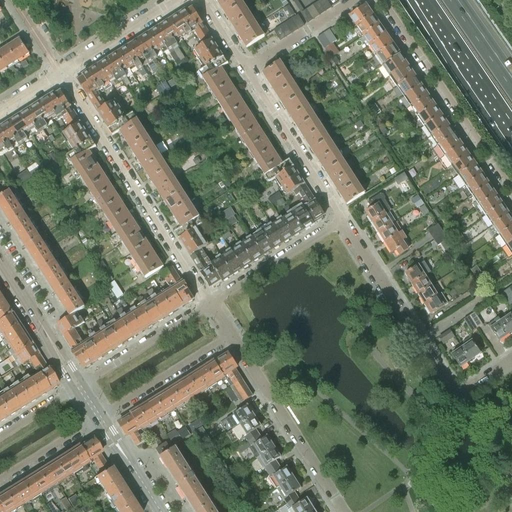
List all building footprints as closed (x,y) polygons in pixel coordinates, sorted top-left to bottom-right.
[(240,0),(223,0),(219,3),(218,3),(232,26),(250,14),(240,0)] [(304,11),(297,0),(295,0),(293,2),(301,13),(304,11)] [(331,8),(326,0),(321,0),(319,2),(325,12),(331,8)] [(319,2),(313,6),(319,16),(325,12),(319,2)] [(207,30),(192,8),(191,5),(183,10),(183,12),(179,14),(192,33),(194,32),(197,36),(207,30)] [(349,16),(356,27),(373,15),(366,5),(349,16)] [(319,16),(313,6),(307,9),(313,19),(319,16)] [(307,9),(304,11),(301,13),(307,23),(313,19),(307,9)] [(170,19),(169,20),(181,40),(192,33),(179,14),(175,17),(174,16),(170,18),(170,19)] [(250,14),(232,26),(246,48),(264,36),(250,14)] [(298,15),(292,19),(298,29),(304,26),(298,15)] [(373,15),(356,27),(363,36),(380,25),(373,15)] [(292,19),(286,23),(292,33),(298,29),(292,19)] [(164,24),(159,27),(173,49),(178,46),(176,43),(181,40),(169,20),(168,21),(167,20),(164,22),(164,24)] [(292,33),(286,23),(280,27),(286,37),(292,33)] [(380,25),(363,36),(369,47),(387,35),(380,25)] [(173,49),(159,27),(155,29),(153,29),(150,31),(150,32),(149,33),(161,53),(166,49),(177,65),(181,62),(173,49)] [(280,41),(286,37),(280,27),(273,31),(280,41)] [(340,38),(332,28),(323,34),(330,45),(336,41),(340,38)] [(200,41),(210,35),(207,30),(197,36),(200,41)] [(161,53),(149,33),(148,34),(147,33),(144,35),(143,37),(139,39),(155,64),(158,63),(156,60),(157,59),(155,56),(161,53)] [(330,45),(323,34),(317,38),(324,49),(328,46),(330,45)] [(210,35),(200,41),(201,44),(203,46),(212,41),(212,40),(212,39),(210,35)] [(387,35),(369,47),(376,56),(393,45),(387,35)] [(19,39),(8,46),(17,61),(29,54),(19,39)] [(155,64),(139,39),(134,42),(133,42),(130,44),(130,45),(128,46),(142,68),(148,65),(149,67),(152,66),(155,72),(158,70),(155,64)] [(212,41),(203,46),(196,51),(206,67),(220,58),(221,58),(223,57),(222,57),(221,54),(221,53),(219,51),(218,50),(215,46),(216,45),(214,42),(213,42),(212,41)] [(393,45),(376,56),(383,67),(401,55),(393,45)] [(8,46),(0,50),(0,58),(6,68),(17,61),(8,46)] [(119,52),(118,52),(131,72),(135,69),(137,71),(139,70),(142,68),(128,46),(124,49),(123,48),(120,50),(119,52)] [(334,55),(330,49),(328,46),(324,49),(326,51),(331,58),(334,55)] [(113,56),(108,59),(122,81),(127,78),(125,75),(131,72),(118,52),(118,53),(116,52),(113,54),(113,56)] [(334,55),(331,58),(336,65),(339,63),(334,55)] [(401,55),(383,67),(382,68),(389,78),(407,65),(405,61),(405,60),(402,55),(401,55)] [(220,58),(206,67),(206,68),(199,73),(212,94),(230,83),(221,67),(227,63),(223,57),(221,58),(220,58)] [(122,81),(108,59),(104,62),(102,61),(99,63),(99,64),(98,65),(110,84),(114,82),(115,84),(117,83),(117,84),(122,81)] [(262,73),(276,95),(294,84),(280,61),(262,73)] [(92,69),(88,71),(100,91),(110,84),(98,65),(97,66),(96,65),(93,67),(92,69)] [(407,65),(389,78),(396,88),(397,88),(415,76),(412,72),(412,70),(409,65),(407,65)] [(139,70),(137,71),(141,78),(146,75),(142,68),(139,70)] [(84,73),(78,77),(76,78),(77,81),(91,102),(101,96),(98,92),(100,91),(88,71),(85,73),(84,73)] [(307,82),(312,88),(322,81),(318,75),(307,82)] [(415,76),(397,88),(404,98),(421,86),(419,82),(419,80),(416,76),(415,76)] [(166,82),(156,88),(160,95),(170,89),(166,82)] [(230,83),(212,94),(226,116),(244,105),(230,83)] [(294,84),(276,95),(290,117),(308,105),(294,84)] [(421,86),(404,98),(410,108),(428,96),(425,91),(426,90),(423,86),(421,86)] [(77,118),(60,91),(59,89),(52,93),(52,94),(49,96),(63,117),(67,124),(77,118)] [(428,96),(410,108),(417,117),(435,105),(432,101),(433,100),(430,95),(428,96)] [(63,117),(49,96),(45,99),(44,98),(40,100),(40,102),(39,102),(51,121),(56,118),(58,120),(63,117)] [(101,96),(91,102),(94,107),(104,101),(101,96)] [(107,106),(105,104),(104,101),(94,107),(97,112),(98,111),(98,112),(107,106)] [(34,106),(29,109),(42,130),(48,127),(46,124),(51,121),(39,102),(39,103),(37,102),(34,104),(34,106)] [(123,116),(114,102),(107,106),(98,112),(99,114),(99,115),(101,117),(102,117),(105,122),(104,123),(106,126),(107,126),(109,129),(108,129),(111,128),(111,127),(125,118),(125,119),(133,114),(131,111),(123,116)] [(244,105),(226,116),(240,138),(259,127),(244,105)] [(308,105),(290,117),(304,139),(322,128),(308,105)] [(435,105),(417,117),(424,127),(442,115),(439,111),(439,110),(437,107),(436,107),(435,105)] [(42,130),(29,109),(25,111),(24,111),(20,113),(20,114),(19,115),(31,134),(33,136),(42,130)] [(133,114),(125,119),(125,118),(111,127),(111,128),(108,129),(112,136),(119,131),(129,147),(147,136),(133,114)] [(14,118),(9,121),(23,143),(28,140),(26,137),(31,134),(19,115),(17,115),(14,117),(14,118)] [(442,115),(424,127),(431,137),(448,125),(446,121),(446,120),(443,115),(442,115)] [(68,125),(70,129),(80,123),(77,118),(67,124),(68,125)] [(0,126),(0,128),(11,147),(16,143),(18,146),(23,143),(9,121),(5,124),(3,124),(0,126)] [(81,125),(80,123),(70,129),(68,130),(63,133),(74,150),(90,140),(89,138),(89,137),(88,134),(86,134),(83,129),(84,128),(82,126),(81,125)] [(448,125),(431,137),(437,147),(455,135),(452,131),(453,130),(450,125),(448,125)] [(259,127),(240,138),(254,160),(272,149),(259,127)] [(0,150),(2,153),(6,150),(8,152),(13,149),(11,147),(0,128),(0,150)] [(322,128),(304,139),(318,161),(336,150),(322,128)] [(455,135),(437,147),(444,157),(462,145),(459,141),(460,140),(457,135),(455,135)] [(147,136),(129,147),(143,169),(161,158),(147,136)] [(90,140),(74,150),(66,155),(80,177),(98,165),(89,151),(96,146),(91,140),(90,140)] [(462,145),(444,157),(451,167),(469,155),(466,151),(467,149),(464,145),(462,145)] [(272,149),(254,160),(268,183),(277,177),(291,168),(293,166),(289,160),(282,164),(272,149)] [(350,171),(336,150),(318,161),(332,183),(350,171)] [(469,155),(451,167),(457,177),(458,176),(476,165),(473,161),(474,159),(471,155),(469,155)] [(175,180),(161,158),(143,169),(157,191),(175,180)] [(98,165),(80,177),(94,199),(112,187),(98,165)] [(476,165),(458,176),(465,186),(482,175),(480,171),(480,169),(477,165),(476,165)] [(293,166),(291,168),(277,177),(287,194),(293,191),(303,184),(302,182),(302,180),(301,178),(300,178),(297,173),(297,172),(296,170),(294,170),(292,167),(293,167),(293,166)] [(34,170),(28,174),(31,177),(36,174),(41,171),(39,167),(34,170)] [(364,193),(350,171),(332,183),(346,205),(364,193)] [(394,179),(397,185),(407,179),(404,173),(394,179)] [(482,175),(465,186),(472,196),(489,185),(486,181),(487,179),(484,175),(482,175)] [(175,180),(157,191),(171,213),(189,202),(175,180)] [(303,184),(293,191),(296,196),(299,194),(307,189),(303,184)] [(479,206),(496,194),(493,191),(494,189),(491,185),(489,185),(472,196),(476,202),(472,205),(475,209),(479,206)] [(112,187),(94,199),(108,221),(126,209),(112,187)] [(313,198),(307,189),(299,194),(302,199),(299,201),(301,204),(314,224),(317,222),(318,222),(321,220),(321,219),(323,218),(322,216),(324,215),(315,200),(313,202),(311,199),(313,198)] [(10,190),(0,196),(0,207),(10,224),(25,214),(10,190)] [(383,195),(380,194),(368,202),(371,208),(365,212),(372,223),(385,214),(391,210),(384,200),(385,198),(383,195)] [(496,194),(479,206),(486,216),(503,205),(500,201),(501,199),(498,195),(496,194)] [(417,195),(411,199),(417,208),(423,204),(417,195)] [(314,224),(301,204),(299,201),(293,205),(297,211),(292,214),(303,231),(304,229),(306,230),(309,228),(309,227),(314,224)] [(189,202),(171,213),(181,228),(174,232),(178,239),(181,237),(197,227),(202,224),(189,202)] [(303,231),(292,214),(287,205),(283,207),(287,213),(285,215),(287,217),(282,220),(293,237),(294,236),(295,236),(299,234),(299,233),(303,231)] [(424,205),(418,209),(424,218),(429,214),(424,205)] [(503,205),(486,216),(492,226),(510,215),(507,210),(507,209),(504,205),(503,205)] [(232,225),(239,221),(231,207),(224,211),(232,225)] [(126,209),(108,221),(122,243),(140,231),(126,209)] [(293,237),(282,220),(281,217),(277,211),(272,215),(277,223),(272,226),(283,243),(284,242),(285,243),(289,241),(288,239),(293,237)] [(40,237),(25,214),(10,224),(25,247),(40,237)] [(385,214),(372,223),(378,233),(392,224),(385,214)] [(510,215),(492,226),(499,236),(511,227),(511,215),(511,214),(510,215)] [(283,243),(272,226),(267,218),(262,221),(267,229),(262,232),(272,249),(274,248),(275,249),(278,247),(279,246),(283,243)] [(392,224),(378,233),(385,243),(398,234),(392,224)] [(433,241),(444,235),(437,225),(427,232),(433,241)] [(181,237),(178,239),(179,238),(190,255),(201,248),(208,244),(197,227),(181,237)] [(511,227),(499,236),(506,246),(511,242),(511,227)] [(272,249),(262,232),(260,230),(255,233),(257,236),(251,239),(262,256),(264,255),(265,256),(268,253),(268,252),(272,249)] [(140,231),(122,243),(136,265),(154,253),(140,231)] [(408,250),(403,241),(407,239),(402,232),(398,234),(385,243),(391,253),(396,250),(399,255),(408,250)] [(444,235),(433,241),(437,247),(448,240),(444,235)] [(262,256),(251,239),(250,236),(245,239),(247,242),(242,245),(253,262),(254,261),(255,262),(258,260),(258,258),(262,256)] [(55,261),(40,237),(25,247),(40,270),(55,261)] [(253,262),(242,245),(240,242),(235,246),(236,248),(231,252),(242,269),(244,268),(245,268),(248,266),(248,265),(253,262)] [(201,248),(190,255),(193,260),(201,255),(201,256),(204,254),(201,248)] [(242,269),(231,252),(230,249),(225,252),(226,255),(221,258),(232,275),(233,274),(235,275),(238,273),(238,271),(242,269)] [(154,253),(136,265),(144,278),(163,267),(154,253)] [(222,281),(211,264),(207,259),(204,261),(201,256),(201,255),(193,260),(199,269),(200,269),(202,271),(200,273),(209,287),(212,286),(213,287),(214,286),(216,287),(219,285),(219,283),(222,281)] [(232,275),(221,258),(219,255),(214,259),(216,261),(211,264),(222,281),(223,281),(224,281),(227,279),(227,278),(232,275)] [(55,261),(40,270),(55,293),(69,284),(55,261)] [(425,276),(420,269),(424,267),(421,263),(405,274),(411,285),(425,276)] [(164,279),(175,272),(171,267),(158,276),(160,279),(163,277),(164,279)] [(175,272),(164,279),(167,284),(178,277),(175,272)] [(425,276),(411,285),(418,295),(431,286),(425,276)] [(178,277),(167,284),(170,289),(181,282),(178,277)] [(114,281),(108,285),(111,290),(112,292),(118,288),(114,281)] [(181,282),(170,289),(171,290),(163,296),(173,312),(178,309),(179,310),(182,307),(182,306),(187,303),(188,303),(189,303),(192,301),(192,300),(193,299),(182,281),(181,282)] [(69,284),(55,293),(70,316),(75,313),(84,307),(69,284)] [(472,298),(481,291),(477,285),(468,292),(472,298)] [(431,286),(418,295),(424,305),(438,296),(431,286)] [(511,303),(511,296),(507,290),(502,293),(510,305),(511,303)] [(173,312),(163,296),(161,294),(156,297),(153,291),(149,294),(151,297),(150,297),(152,300),(163,318),(168,315),(169,316),(173,313),(172,312),(173,312)] [(438,296),(424,305),(431,315),(448,304),(442,294),(438,296)] [(0,297),(0,321),(12,314),(11,312),(10,313),(0,297)] [(163,318),(152,300),(146,303),(142,298),(139,300),(141,303),(140,304),(142,306),(153,324),(158,321),(159,322),(162,320),(163,318)] [(153,324),(142,306),(136,310),(133,304),(128,307),(130,310),(131,313),(142,331),(148,328),(149,328),(152,326),(152,325),(153,324)] [(142,331),(131,313),(126,316),(122,310),(118,313),(120,316),(119,317),(121,319),(132,337),(138,334),(139,335),(142,333),(142,331)] [(75,313),(70,316),(57,324),(57,326),(57,327),(59,330),(61,331),(63,335),(75,327),(83,323),(80,318),(78,319),(75,313)] [(474,313),(469,316),(477,328),(482,325),(474,313)] [(0,334),(17,323),(14,319),(15,318),(13,314),(12,314),(0,321),(0,334)] [(511,316),(510,314),(500,321),(509,334),(511,331),(511,316)] [(477,328),(469,316),(463,320),(471,332),(477,328)] [(132,337),(121,319),(116,323),(112,317),(108,319),(110,323),(109,323),(111,326),(122,344),(127,340),(128,341),(132,339),(132,338),(132,337)] [(509,334),(500,321),(498,318),(488,325),(499,341),(509,334)] [(0,349),(6,345),(24,334),(21,329),(21,328),(19,324),(18,324),(17,323),(0,334),(0,335),(3,340),(1,341),(2,342),(0,343),(0,349)] [(122,344),(111,326),(105,329),(104,327),(99,329),(101,332),(112,350),(117,347),(118,347),(122,345),(121,344),(122,344)] [(75,327),(63,335),(67,340),(76,334),(75,332),(77,331),(75,327)] [(439,337),(443,342),(453,336),(449,330),(439,337)] [(112,350),(101,332),(95,335),(93,333),(89,336),(91,340),(102,357),(107,353),(108,354),(112,352),(111,350),(112,350)] [(12,355),(30,344),(27,339),(28,338),(26,334),(24,335),(24,334),(6,345),(9,350),(12,355)] [(76,334),(67,340),(70,345),(79,339),(76,334)] [(79,339),(70,345),(73,350),(82,344),(79,339)] [(102,357),(91,340),(83,345),(82,344),(73,350),(72,351),(83,368),(86,367),(87,367),(90,365),(90,364),(91,363),(97,359),(98,360),(102,358),(102,357)] [(472,341),(461,348),(470,360),(480,353),(472,341)] [(27,360),(37,354),(35,350),(36,350),(32,345),(31,345),(30,344),(12,355),(16,360),(10,364),(13,368),(25,361),(27,360)] [(460,367),(470,360),(461,348),(451,355),(460,367)] [(30,365),(41,358),(38,353),(37,354),(27,360),(30,365)] [(225,353),(214,361),(224,377),(227,375),(230,380),(227,382),(230,387),(242,380),(235,368),(237,367),(228,353),(226,355),(225,353)] [(33,370),(44,363),(41,358),(30,365),(33,370)] [(204,367),(202,367),(199,369),(199,370),(197,371),(207,388),(224,377),(214,361),(212,362),(210,362),(208,363),(207,365),(204,367)] [(44,363),(33,370),(35,373),(36,373),(47,367),(44,363)] [(47,367),(36,373),(28,379),(39,396),(40,395),(41,396),(44,394),(44,393),(52,388),(53,389),(57,386),(56,385),(58,384),(47,367)] [(187,378),(186,377),(183,379),(183,380),(180,382),(191,398),(207,388),(197,371),(195,372),(194,372),(191,374),(191,375),(187,378)] [(39,396),(28,379),(26,376),(24,378),(21,380),(23,382),(17,385),(28,403),(30,402),(31,402),(34,400),(34,399),(39,396)] [(28,403),(17,385),(16,383),(13,378),(9,380),(12,385),(11,386),(13,388),(7,392),(18,409),(20,408),(21,409),(24,407),(24,405),(28,403)] [(242,380),(230,387),(231,388),(233,392),(245,385),(242,380)] [(170,388),(169,388),(166,390),(166,391),(163,392),(174,409),(191,398),(180,382),(179,383),(178,382),(174,384),(174,386),(170,388)] [(18,409),(7,392),(6,389),(3,384),(0,385),(0,388),(2,391),(1,392),(3,395),(0,396),(0,402),(8,415),(10,414),(11,415),(14,413),(14,412),(18,409)] [(245,385),(233,392),(234,394),(237,398),(249,390),(245,385)] [(231,388),(225,392),(228,397),(234,394),(233,392),(231,388)] [(249,390),(237,398),(241,403),(252,396),(249,390)] [(154,398),(153,398),(149,400),(149,401),(147,403),(157,419),(174,409),(163,392),(162,393),(161,393),(158,395),(158,396),(154,398)] [(8,415),(0,402),(0,421),(1,421),(4,419),(4,418),(8,415)] [(137,409),(136,408),(133,410),(133,412),(130,413),(141,430),(157,419),(147,403),(145,404),(144,403),(141,405),(141,406),(137,409)] [(237,427),(253,416),(251,413),(251,412),(247,405),(234,414),(238,421),(235,423),(237,427)] [(141,430),(130,413),(119,420),(120,421),(118,422),(126,436),(129,435),(136,446),(147,439),(144,434),(141,436),(138,431),(141,430)] [(255,430),(260,426),(256,419),(255,420),(253,416),(237,427),(232,430),(239,440),(244,437),(248,442),(259,435),(255,430)] [(192,432),(205,424),(201,418),(189,426),(192,432)] [(185,428),(177,433),(181,440),(189,435),(185,428)] [(175,430),(167,435),(174,445),(181,440),(177,433),(175,430)] [(273,447),(271,444),(271,443),(267,436),(262,440),(259,435),(248,442),(251,447),(249,448),(255,459),(273,447)] [(109,469),(99,453),(101,452),(93,438),(91,439),(90,438),(78,446),(88,462),(91,460),(94,464),(91,466),(98,477),(109,469)] [(156,449),(161,457),(171,451),(166,443),(156,449)] [(63,455),(62,456),(72,472),(88,462),(78,446),(76,447),(75,446),(72,448),(72,450),(68,452),(67,452),(64,454),(63,455)] [(275,460),(280,457),(276,450),(275,451),(273,447),(255,459),(262,469),(264,467),(267,473),(278,466),(275,460)] [(171,451),(161,457),(160,458),(178,485),(193,476),(175,448),(171,451)] [(47,465),(45,466),(56,482),(72,472),(62,456),(60,457),(59,457),(55,459),(54,461),(52,462),(50,462),(47,464),(47,465)] [(30,476),(29,477),(39,493),(56,482),(45,466),(43,468),(42,467),(39,469),(39,471),(35,473),(34,472),(31,474),(30,476)] [(293,478),(290,475),(291,474),(287,467),(281,471),(278,466),(267,473),(271,478),(269,479),(275,489),(276,489),(293,478)] [(111,468),(109,469),(98,477),(95,478),(102,490),(119,479),(111,468)] [(197,511),(211,503),(193,476),(178,485),(194,511),(197,511)] [(14,486),(12,487),(22,504),(39,493),(29,477),(27,478),(25,478),(22,480),(22,481),(18,483),(17,483),(14,485),(14,486)] [(294,492),(300,488),(295,481),(295,482),(293,478),(276,489),(286,504),(297,497),(294,492)] [(119,479),(102,490),(110,502),(127,492),(119,479)] [(0,503),(5,511),(9,511),(22,504),(12,487),(10,488),(9,488),(6,490),(5,491),(2,493),(0,493),(0,503)] [(127,492),(110,502),(116,511),(120,511),(134,504),(127,492)] [(75,495),(68,499),(73,507),(80,503),(75,495)] [(307,511),(314,508),(307,498),(300,502),(297,497),(286,504),(290,509),(288,511),(307,511)] [(51,502),(47,504),(51,511),(59,511),(51,502)] [(89,503),(80,508),(82,511),(87,511),(92,509),(89,503)] [(216,511),(211,503),(197,511),(216,511)]
